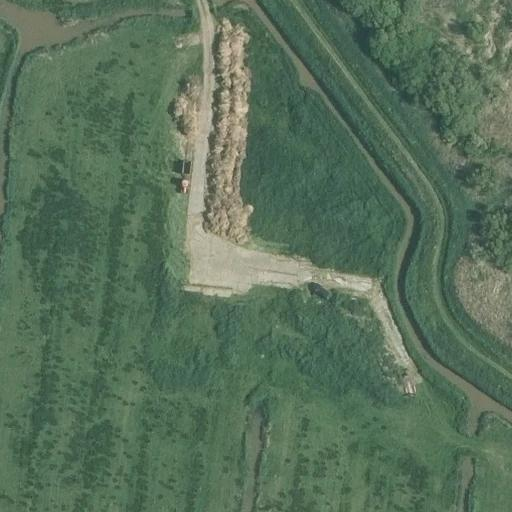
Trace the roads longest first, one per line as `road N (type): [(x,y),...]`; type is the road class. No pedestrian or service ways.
road 1 (track): [(473,448),(430,420),(384,303),(360,286),(245,277),(208,261),(198,242),(209,86),(200,0)]
road 2 (track): [(296,0),(439,194),(447,225),(438,277),(448,321),(511,375)]
